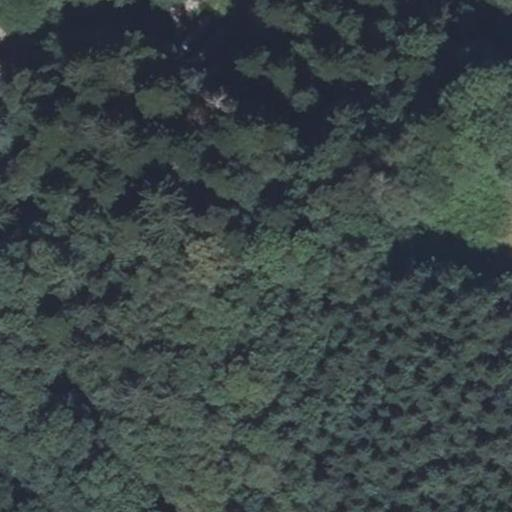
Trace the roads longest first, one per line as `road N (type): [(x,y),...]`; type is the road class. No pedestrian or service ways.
road 1 (track): [(0,117),(29,298),(110,456),(158,511)]
road 2 (unclassified): [(0,38),(119,35),(190,0)]
